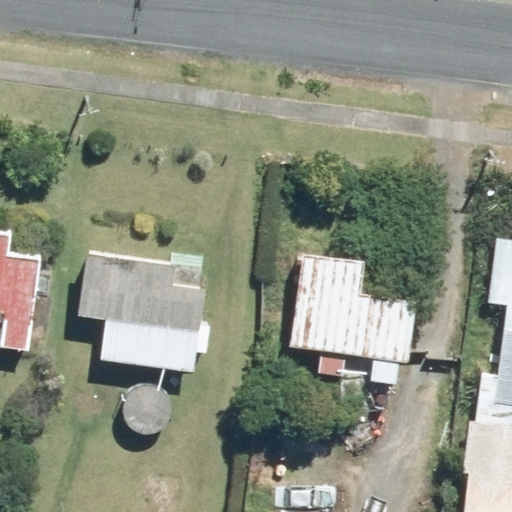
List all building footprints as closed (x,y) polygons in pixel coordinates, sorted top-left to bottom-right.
[(0,317),(7,318),(4,345),(30,348),(43,257),(11,252),(13,231),(0,229),(0,317)] [(468,511),(511,511),(511,241),(497,239),(489,300),(511,302),(502,377),(483,375),(478,423),(471,421),(465,470),(474,470),(468,511)] [(348,353),(376,355),(375,380),(400,382),(401,359),(414,360),(419,297),(365,293),(368,256),(304,251),(297,346),(321,348),(319,371),(346,374),(348,353)] [(107,359),(196,370),(197,352),(209,354),(212,326),(204,324),(208,287),(176,284),(178,264),(89,254),(82,314),(111,318),(107,359)] [(172,382),(119,380),(117,428),(170,430),(172,382)] [(137,511),(180,511),(183,481),(141,475),(137,511)]
